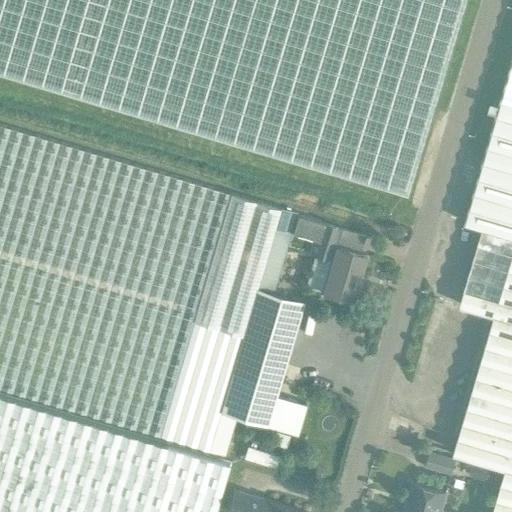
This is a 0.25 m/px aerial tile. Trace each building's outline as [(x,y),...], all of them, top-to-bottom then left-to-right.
[(0,0),(0,70),(404,190),(427,112),(460,0),(0,0)] [(511,511),(511,64),(466,221),(483,226),(511,234),(511,440),(505,466),(491,511),(511,511)] [(256,286),(274,291),(297,212),(280,207),(0,124),(0,387),(208,449),(224,454),(234,421),(249,425),(252,414),(275,421),(282,394),(275,392),(229,379),(256,286)] [(366,250),(358,248),(362,234),(325,223),(319,240),(328,243),(324,255),(332,257),(322,289),(352,297),(366,250)] [(461,438),(456,452),(505,466),(511,440),(511,234),(483,226),(460,303),(495,313),(459,436),(461,437),(461,438)] [(302,299),(274,291),(256,286),(229,379),(275,392),(302,299)] [(211,511),(226,462),(0,395),(0,511),(211,511)] [(431,450),(427,466),(451,473),(455,457),(431,450)] [(439,511),(446,491),(413,481),(413,482),(415,483),(406,511),(439,511)] [(298,511),(300,508),(264,497),(264,498),(233,489),(226,511),(229,511),(252,511),(253,511),(252,511),(298,511)]
